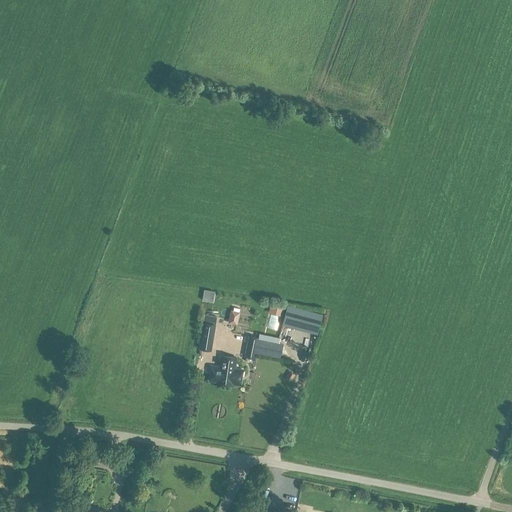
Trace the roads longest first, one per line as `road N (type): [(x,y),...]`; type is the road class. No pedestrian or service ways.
road 1 (unclassified): [(480,501),(98,432),(0,425)]
road 2 (unknown): [(184,447),(203,357),(243,336)]
